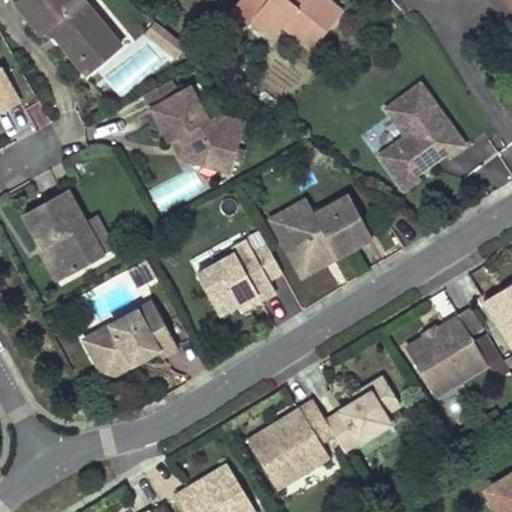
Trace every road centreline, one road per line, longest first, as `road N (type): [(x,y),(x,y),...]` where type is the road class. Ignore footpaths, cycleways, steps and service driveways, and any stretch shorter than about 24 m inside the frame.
road 1 (residential): [(511,215),(69,491)]
road 2 (residential): [(0,362),(69,491)]
